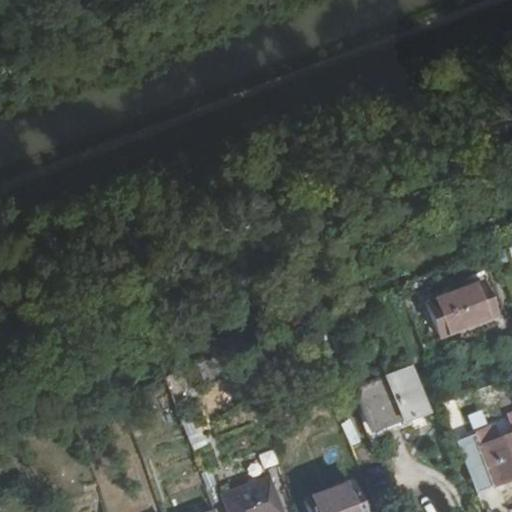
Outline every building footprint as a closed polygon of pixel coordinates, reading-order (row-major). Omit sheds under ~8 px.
[(492,316),(480,283),(423,304),(437,337),(492,316)] [(420,412),(404,370),(353,388),(370,431),(420,412)] [(485,407),(467,415),(473,429),(491,421),(485,407)] [(511,477),(511,412),(504,416),(510,433),(496,439),(491,425),(453,440),(473,493),(511,477)] [(276,511),(264,480),(220,495),(226,511),(276,511)] [(359,511),(349,483),(301,501),(305,511),(359,511)]
